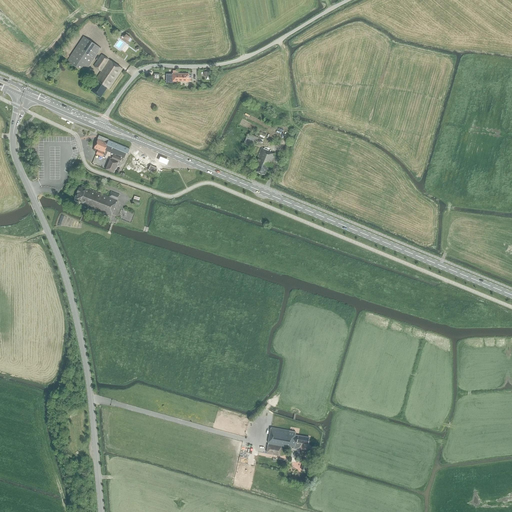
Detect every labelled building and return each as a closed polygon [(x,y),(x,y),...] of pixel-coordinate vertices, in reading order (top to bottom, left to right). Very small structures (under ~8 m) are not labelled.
[(84,73),(101,48),(83,37),(67,62),(84,73)] [(107,88),(108,89),(122,69),(101,55),(93,67),(101,72),(95,80),(97,81),(90,91),(100,97),(107,88)] [(177,81),(177,79),(178,79),(178,74),(172,74),(172,75),(170,75),(166,75),(166,82),(173,82),(173,81),(177,81)] [(244,143),(253,148),(258,138),(248,133),(244,143)] [(125,158),(128,150),(127,147),(112,141),(109,142),(108,143),(98,139),(94,149),(97,150),(96,154),(104,157),(106,154),(108,155),(109,152),(125,158)] [(267,166),(269,167),(273,154),(261,148),(254,164),(256,165),(253,171),(263,175),(267,166)] [(110,158),(105,170),(113,173),(117,161),(119,162),(121,158),(113,155),(111,159),(110,158)] [(169,160),(160,156),(157,163),(167,167),(169,160)] [(119,194),(111,191),(104,188),(102,194),(81,186),(80,188),(79,187),(75,198),(81,200),(80,202),(84,204),(83,206),(110,216),(119,194)] [(294,448),(294,449),(295,449),(296,449),(297,449),(298,448),(299,447),(300,446),(301,445),(301,444),(301,443),(307,444),(308,437),(295,435),(295,431),(271,427),(266,453),(279,455),(281,446),(294,448)]
